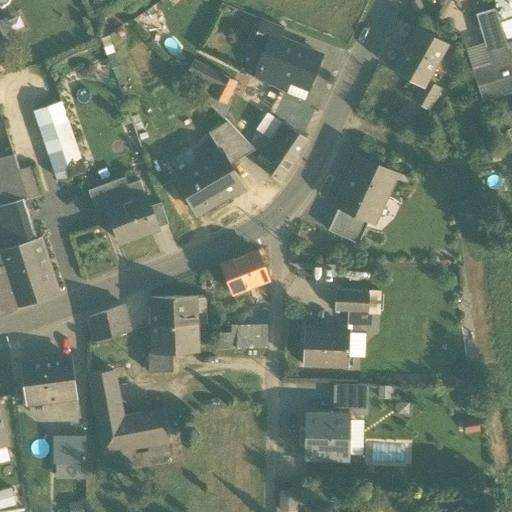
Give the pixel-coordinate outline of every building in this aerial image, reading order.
[(92,0),(98,12),(125,0),(92,0)] [(511,0),(492,0),(495,10),(496,14),(511,8),(511,0)] [(511,8),(496,14),(511,65),(511,8)] [(480,69),(489,99),(511,92),(511,65),(496,14),(495,10),(477,15),(485,44),(492,65),(480,69)] [(270,35),(280,39),(284,28),(262,19),(257,31),(270,37),(270,35)] [(421,85),(424,87),(426,83),(447,42),(419,27),(396,72),(421,85)] [(270,37),(257,31),(251,46),(264,52),(270,37)] [(290,82),(307,89),(321,56),(280,39),(270,35),(270,37),(264,52),(258,66),(283,76),(282,78),(290,82)] [(466,50),(472,71),(480,69),(492,65),(485,44),(466,50)] [(236,82),(222,75),(213,71),(193,61),(188,72),(198,77),(197,80),(215,88),(211,97),(225,104),(236,82)] [(283,76),(258,66),(253,77),(285,93),(290,82),(282,78),(283,76)] [(482,102),(489,99),(480,69),(472,71),(482,102)] [(290,82),(285,93),(303,100),(307,89),(290,82)] [(413,101),(430,109),(440,90),(426,83),(424,87),(421,85),(413,101)] [(33,111),(56,178),(83,169),(60,102),(33,111)] [(271,139),(282,123),(267,113),(256,129),(271,139)] [(222,152),(229,164),(255,150),(227,121),(209,131),(221,152),(222,152)] [(268,171),(281,184),(297,159),(295,158),(307,138),(282,123),(271,139),(260,155),(273,164),(268,171)] [(176,180),(195,213),(227,195),(224,189),(238,180),(229,164),(222,152),(221,152),(197,166),(198,168),(176,180)] [(23,199),(27,197),(18,170),(13,155),(0,159),(0,205),(0,206),(23,199)] [(368,222),(370,223),(383,196),(381,195),(391,172),(357,158),(346,180),(350,182),(338,208),(368,222)] [(31,167),(18,170),(27,197),(27,199),(40,196),(31,167)] [(98,214),(114,226),(118,225),(113,210),(133,202),(127,186),(124,177),(89,189),(98,214)] [(139,181),(127,186),(133,202),(113,210),(118,225),(114,226),(120,245),(157,232),(156,230),(149,210),(139,181)] [(0,249),(0,251),(33,240),(32,237),(34,236),(23,199),(0,206),(0,205),(0,249)] [(149,210),(156,230),(169,226),(161,206),(149,210)] [(327,231),(357,245),(368,222),(338,208),(327,231)] [(0,251),(19,308),(58,295),(40,238),(33,240),(0,251)] [(228,287),(230,293),(265,281),(255,253),(221,265),(228,287)] [(0,315),(16,310),(0,258),(0,315)] [(264,290),(265,281),(230,293),(228,287),(206,296),(207,310),(264,290)] [(368,305),(371,305),(370,314),(380,314),(381,290),(369,289),(369,294),(368,305)] [(335,310),(348,311),(368,312),(368,305),(369,294),(336,292),(335,310)] [(151,300),(152,327),(197,325),(195,314),(200,314),(199,302),(194,303),(194,298),(151,300)] [(87,314),(90,342),(113,336),(131,333),(122,301),(87,314)] [(371,305),(368,305),(368,312),(348,311),(347,325),(370,326),(370,314),(371,305)] [(152,327),(152,353),(152,354),(172,353),(195,353),(197,325),(152,327)] [(252,328),(234,328),(234,333),(235,349),(266,348),(266,328),(252,328)] [(303,366),(348,367),(348,357),(349,333),(349,331),(304,329),(303,366)] [(217,349),(235,349),(234,333),(216,333),(217,349)] [(365,334),(349,333),(348,357),(364,357),(365,334)] [(173,372),(172,353),(152,354),(152,353),(148,353),(149,373),(173,372)] [(23,365),(28,404),(31,403),(31,402),(45,400),(45,402),(73,398),(68,359),(23,365)] [(88,375),(97,422),(122,417),(113,372),(88,375)] [(333,385),(332,408),(367,409),(368,385),(333,385)] [(166,409),(122,417),(97,422),(103,455),(119,452),(172,442),(166,409)] [(305,444),(305,457),(347,458),(348,454),(349,420),(349,416),(332,415),(316,415),(306,415),(306,428),(300,428),(300,444),(305,444)] [(464,420),(466,434),(479,432),(478,418),(464,420)] [(349,420),(348,454),(362,454),(363,420),(349,420)] [(56,464),(86,463),(86,460),(86,437),(53,437),(53,464),(56,464)] [(176,461),(172,442),(119,452),(122,471),(176,461)] [(86,463),(56,464),(56,478),(86,478),(86,463)] [(11,488),(0,491),(0,509),(16,506),(11,488)]
